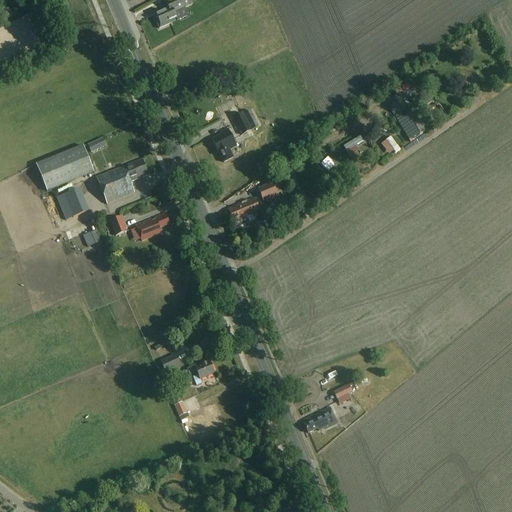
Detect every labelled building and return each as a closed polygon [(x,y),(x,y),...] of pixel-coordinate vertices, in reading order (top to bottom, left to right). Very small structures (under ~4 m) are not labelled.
[(194,5),(191,0),(171,0),(167,2),(170,9),(156,15),(157,19),(155,20),(158,29),(170,24),(169,22),(177,18),(175,13),(194,5)] [(242,113),(233,117),(243,135),(251,131),(242,113)] [(221,135),(211,140),(223,163),(233,158),(229,150),(237,146),(228,129),(220,133),(221,135)] [(94,173),(83,145),(36,164),(47,192),(94,173)] [(246,160),(248,166),(256,163),(254,157),(246,160)] [(148,175),(142,159),(96,178),(106,205),(134,194),(130,183),(148,175)] [(277,197),(272,183),(257,189),(263,203),(277,197)] [(88,211),(80,189),(58,197),(66,219),(88,211)] [(259,211),(254,199),(227,209),(232,222),(235,229),(249,223),(247,218),(252,217),(251,214),(259,211)] [(277,208),(273,199),(260,204),(263,213),(277,208)] [(135,226),(141,242),(161,234),(159,229),(169,225),(165,214),(154,218),(155,220),(152,221),(151,220),(135,226)] [(127,231),(121,217),(109,221),(115,236),(127,231)] [(89,238),(93,250),(99,248),(96,236),(89,238)] [(71,250),(73,257),(88,253),(86,246),(71,250)] [(181,367),(176,355),(160,362),(165,373),(163,374),(165,380),(172,378),(169,372),(181,367)] [(214,374),(209,362),(195,367),(194,365),(186,368),(189,375),(196,372),(198,375),(193,377),(197,386),(202,384),(200,380),(214,374)] [(351,393),(347,385),(333,392),(337,400),(351,393)] [(185,414),(181,403),(174,406),(179,417),(185,414)] [(337,423),(330,408),(305,420),(306,423),(305,424),(309,432),(317,428),(318,431),(324,428),(324,429),(337,423)]
